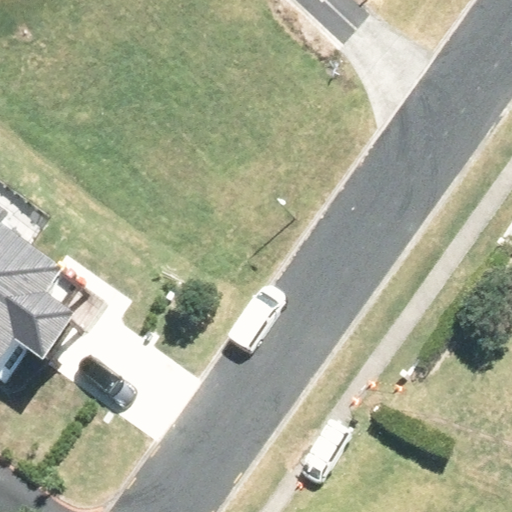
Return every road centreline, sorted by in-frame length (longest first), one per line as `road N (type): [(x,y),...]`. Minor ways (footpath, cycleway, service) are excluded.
road 1 (residential): [(450,108),(162,511)]
road 2 (residential): [(450,108),(331,0)]
